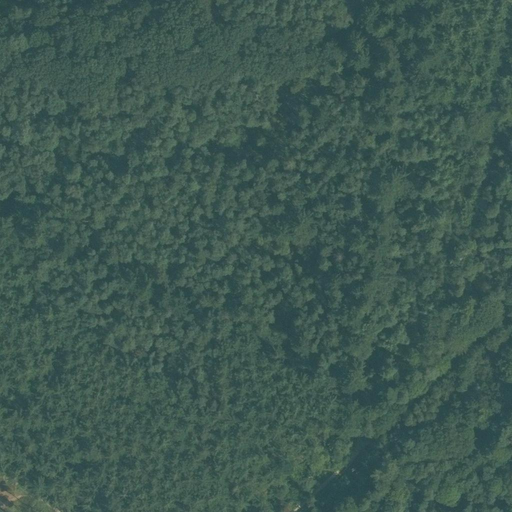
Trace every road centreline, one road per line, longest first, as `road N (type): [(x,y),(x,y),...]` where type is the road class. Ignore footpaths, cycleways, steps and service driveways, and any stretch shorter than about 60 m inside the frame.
road 1 (unclassified): [(0,44),(315,35),(335,26),(354,0)]
road 2 (unknown): [(511,43),(463,305),(443,364)]
road 3 (track): [(292,511),(403,402)]
